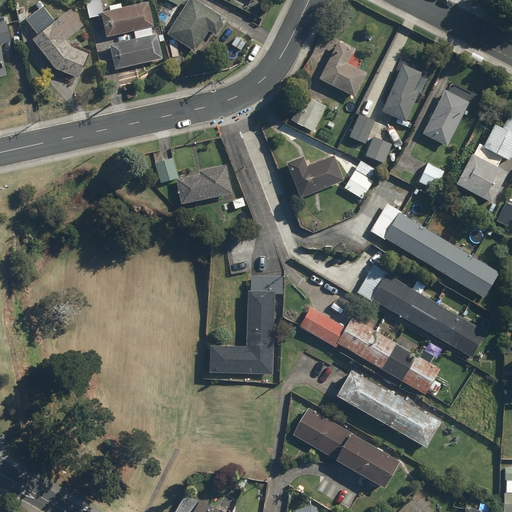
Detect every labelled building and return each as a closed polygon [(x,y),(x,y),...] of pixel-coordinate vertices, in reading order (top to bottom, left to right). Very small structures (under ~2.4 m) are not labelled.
[(99,0),(86,0),(85,1),(89,19),(101,16),(106,38),(134,32),(135,40),(108,45),(113,70),(161,60),(156,36),(153,36),(151,28),(153,27),(147,3),(122,8),(121,5),(106,8),(107,12),(103,13),(99,0)] [(227,20),(194,0),(188,0),(166,35),(195,53),(208,32),(216,37),(227,20)] [(82,27),(69,11),(54,23),(42,8),(26,20),(38,35),(31,41),(44,58),(54,70),(77,79),(87,54),(71,48),(65,41),(82,27)] [(5,25),(0,26),(0,78),(6,77),(0,51),(0,46),(10,44),(5,25)] [(337,41),(317,79),(353,97),(366,73),(346,63),(353,50),(337,41)] [(421,73),(401,65),(380,112),(405,122),(417,92),(413,90),(421,73)] [(444,90),(421,134),(445,146),(467,103),(444,90)] [(313,133),(326,107),(302,95),(289,120),(313,133)] [(374,121),(358,114),(348,137),(364,144),(374,121)] [(496,167),(501,157),(508,161),(511,152),(511,115),(509,114),(501,129),(493,125),(481,147),(476,157),(469,154),(453,185),(490,204),(506,173),(496,167)] [(391,144),(372,136),(364,156),(383,163),(391,144)] [(285,163),(298,198),(343,181),(333,155),(306,165),(302,156),(285,163)] [(173,158),(154,163),(159,182),(177,178),(173,158)] [(370,178),(375,170),(359,161),(343,188),(362,199),(373,180),(370,178)] [(225,164),(199,170),(200,174),(175,179),(180,204),(231,194),(225,164)] [(426,164),(417,182),(434,190),(442,172),(426,164)] [(495,221),(506,227),(511,216),(511,205),(505,202),(495,221)] [(481,297),(497,272),(398,213),(383,238),(481,297)] [(486,332),(420,294),(424,287),(416,282),(411,289),(384,273),(369,299),(471,358),(486,332)] [(271,375),(274,293),(283,294),(284,276),(251,275),(248,346),(216,345),(215,372),(271,375)] [(425,395),(428,390),(436,394),(441,386),(433,381),(440,369),(430,363),(434,357),(421,349),(417,356),(351,317),(335,343),(425,395)] [(349,371),(335,396),(425,448),(440,422),(349,371)] [(401,462),(306,406),(289,434),(384,490),(401,462)] [(511,511),(511,467),(503,467),(503,481),(505,481),(504,493),(502,493),(501,511),(511,511)] [(174,511),(218,511),(200,501),(199,503),(186,494),(174,511)] [(316,511),(314,503),(293,510),(293,511),(316,511)]
